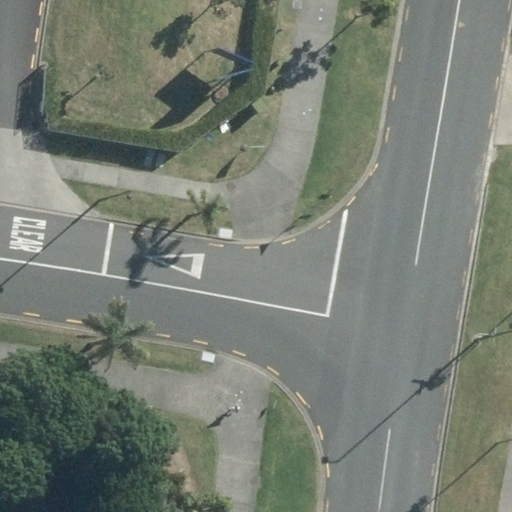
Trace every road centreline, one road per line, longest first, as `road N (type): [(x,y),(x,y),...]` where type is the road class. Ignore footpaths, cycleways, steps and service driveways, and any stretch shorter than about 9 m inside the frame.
road 1 (tertiary): [(0,259),(405,317)]
road 2 (secondary): [(405,317),(458,0)]
road 3 (secondary): [(374,511),(405,317)]
